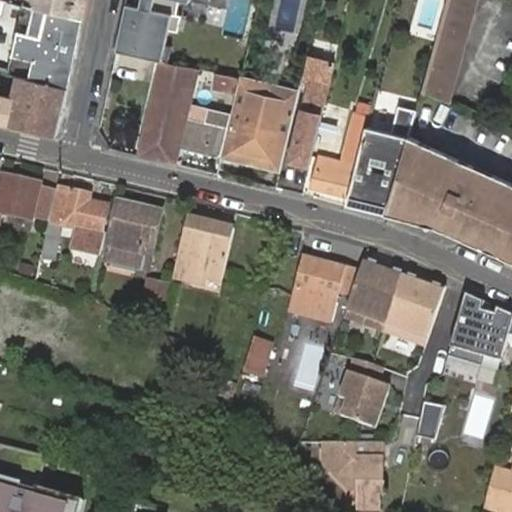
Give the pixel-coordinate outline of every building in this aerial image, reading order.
[(76,50),(83,18),(28,5),(17,2),(9,0),(0,0),(0,20),(10,23),(19,25),(13,51),(9,67),(8,75),(19,77),(17,90),(24,92),(21,106),(38,110),(33,130),(57,136),(69,87),(73,66),(72,65),(76,50)] [(83,18),(86,0),(17,0),(17,2),(28,5),(83,18)] [(128,0),(122,26),(117,50),(160,60),(164,60),(174,11),(154,7),(155,0),(128,0)] [(447,0),(427,77),(424,91),(431,94),(448,101),(474,0),(447,0)] [(10,23),(0,20),(0,33),(6,35),(10,23)] [(309,57),(303,79),(311,81),(309,87),(292,160),(311,164),(330,85),(335,63),(309,57)] [(143,137),(139,155),(157,160),(179,63),(160,60),(156,77),(154,89),(143,137)] [(179,63),(157,160),(175,164),(180,143),(223,154),(226,143),(229,128),(216,125),(186,119),(198,68),(179,63)] [(10,124),(33,130),(38,110),(21,106),(24,92),(17,90),(19,77),(8,75),(9,67),(0,64),(0,96),(15,100),(10,124)] [(240,85),(241,76),(218,72),(215,87),(238,92),(240,85)] [(242,75),(241,76),(240,85),(299,99),(301,89),(242,75)] [(240,85),(229,128),(226,143),(248,149),(245,162),(281,171),(286,147),(296,107),(299,99),(240,85)] [(0,122),(10,124),(15,100),(0,96),(0,122)] [(400,105),(393,132),(412,136),(418,109),(400,105)] [(216,125),(229,128),(233,112),(210,108),(206,123),(216,125)] [(368,125),(370,115),(357,112),(352,128),(344,162),(321,157),(314,187),(350,196),(358,163),(364,141),(365,135),(366,132),(368,125)] [(393,132),(368,125),(366,132),(365,135),(364,141),(358,163),(350,196),(348,202),(379,211),(381,204),(392,207),(406,168),(403,167),(408,150),(411,139),(412,137),(412,136),(393,132)] [(411,139),(408,150),(416,155),(421,142),(412,137),(411,139)] [(392,207),(389,214),(423,222),(421,214),(426,206),(418,203),(433,173),(450,182),(448,187),(511,216),(511,181),(421,142),(416,155),(408,150),(403,167),(406,168),(392,207)] [(226,143),(223,154),(222,156),(245,162),(248,149),(226,143)] [(306,184),(311,164),(292,160),(287,179),(306,184)] [(436,226),(511,259),(511,216),(448,187),(450,182),(433,173),(418,203),(426,206),(421,214),(423,222),(436,226)] [(32,221),(32,219),(40,185),(40,184),(4,176),(0,194),(0,225),(1,226),(4,214),(32,221)] [(32,219),(49,223),(56,189),(40,185),(32,219)] [(102,257),(107,233),(104,232),(109,207),(89,203),(91,195),(58,188),(51,223),(59,225),(79,229),(75,250),(86,253),(102,257)] [(143,246),(141,256),(152,259),(163,212),(119,202),(105,260),(114,262),(116,250),(119,240),(143,246)] [(392,207),(381,204),(379,211),(389,214),(392,207)] [(189,218),(175,277),(207,285),(209,278),(222,281),(235,229),(189,218)] [(58,230),(49,228),(43,259),(55,261),(62,231),(58,230)] [(116,250),(141,256),(143,246),(119,240),(116,250)] [(149,271),(152,259),(141,256),(116,250),(114,262),(149,271)] [(84,261),(100,264),(102,257),(86,253),(84,261)] [(353,295),(361,271),(304,256),(295,292),(292,301),(336,312),(338,302),(340,292),(353,295)] [(383,264),(366,258),(361,271),(353,295),(350,303),(345,316),(386,330),(400,291),(405,275),(382,268),(383,264)] [(407,273),(383,264),(382,268),(405,275),(407,273)] [(407,273),(405,275),(430,284),(431,282),(407,273)] [(430,284),(405,275),(400,291),(386,330),(426,345),(447,287),(431,282),(430,284)] [(164,308),(170,285),(148,280),(143,303),(164,308)] [(0,291),(0,340),(45,353),(57,307),(0,291)] [(511,314),(467,294),(448,356),(483,365),(485,355),(499,359),(507,332),(511,332),(511,314)] [(263,377),(274,340),(252,334),(241,370),(263,377)] [(367,362),(354,358),(341,400),(348,402),(343,418),(378,429),(384,409),(381,408),(383,402),(386,404),(391,387),(380,384),(385,369),(373,365),(367,362)] [(233,400),(238,385),(224,380),(219,396),(233,400)] [(348,402),(341,400),(336,416),(343,418),(348,402)] [(424,400),(416,432),(435,437),(443,405),(424,400)] [(387,443),(328,441),(327,462),(353,488),(362,488),(362,509),(383,509),(383,492),(386,493),(386,471),(382,471),(383,458),(387,459),(387,443)] [(489,495),(486,507),(505,511),(511,511),(511,472),(496,468),(489,495)] [(101,511),(103,509),(0,478),(0,511),(101,511)]
